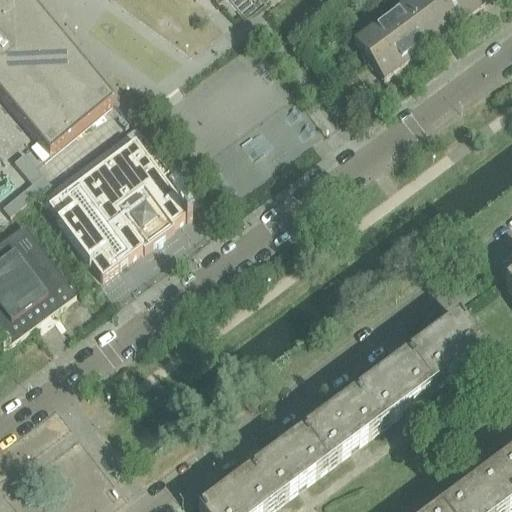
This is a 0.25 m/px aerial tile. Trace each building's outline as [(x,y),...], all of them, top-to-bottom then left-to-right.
[(114,107),(25,0),(0,0),(0,100),(50,160),(114,107)] [(383,87),(486,11),(477,0),(416,0),(353,47),(383,87)] [(63,203),(48,214),(102,286),(143,256),(144,258),(156,249),(157,250),(158,250),(159,250),(161,250),(162,249),(162,248),(163,247),(163,246),(162,245),(174,236),(173,234),(185,225),(186,226),(192,222),(190,219),(188,217),(186,218),(158,180),(166,174),(143,143),(63,203)] [(42,181),(25,159),(13,168),(31,190),(42,181)] [(31,206),(50,190),(42,181),(31,190),(23,197),(31,206)] [(76,303),(24,232),(0,249),(0,353),(3,358),(76,303)] [(485,358),(460,324),(407,363),(433,397),(485,358)] [(433,397),(407,363),(356,402),(381,436),(433,397)] [(381,436),(356,402),(303,441),(329,474),(381,436)] [(277,511),(329,474),(303,441),(251,479),(275,511),(277,511)] [(511,462),(492,477),(511,504),(511,462)] [(511,511),(511,504),(492,477),(445,511),(511,511)] [(275,511),(251,479),(207,511),(275,511)]
